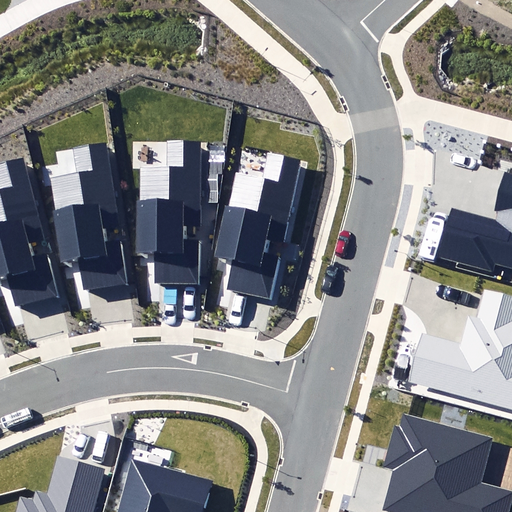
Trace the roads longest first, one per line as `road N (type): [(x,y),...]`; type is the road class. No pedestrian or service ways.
road 1 (residential): [(320,400),(379,154),(368,96),(335,44)]
road 2 (residential): [(0,404),(111,371),(160,367),(320,400)]
